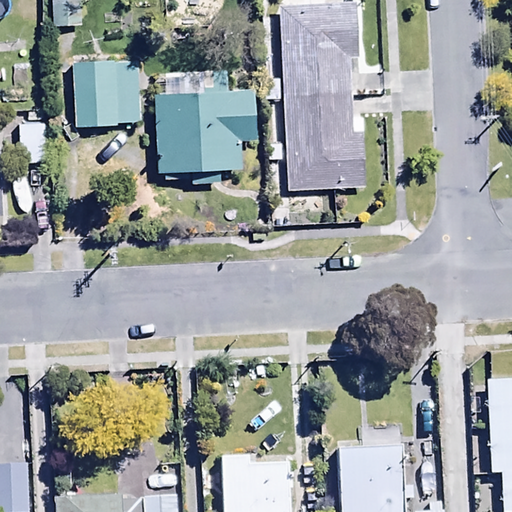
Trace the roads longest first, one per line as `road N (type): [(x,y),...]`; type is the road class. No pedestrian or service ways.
road 1 (residential): [(470,284),(0,307)]
road 2 (residential): [(455,0),(470,284)]
